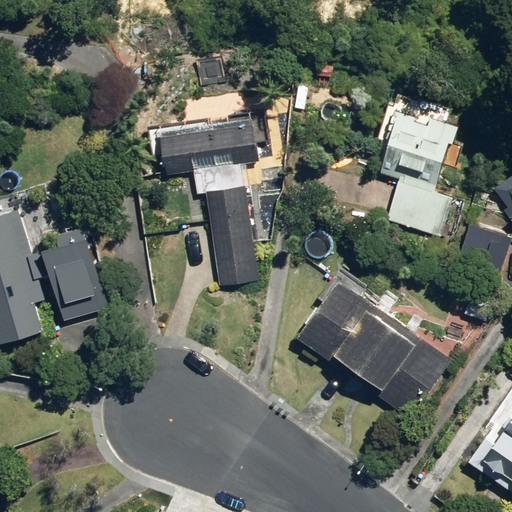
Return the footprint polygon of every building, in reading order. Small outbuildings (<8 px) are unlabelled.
[(459,130),(399,110),(379,172),(403,180),(391,217),(449,236),(462,194),(440,187),(459,130)] [(259,116),(170,128),(176,174),(208,170),(224,283),(260,278),(244,162),(265,160),(259,116)] [(511,173),(492,186),(511,216),(511,173)] [(22,207),(0,212),(0,341),(116,312),(98,239),(35,255),(22,207)] [(491,289),(508,239),(470,226),(453,276),(491,289)] [(463,357),(350,273),(303,336),(416,420),(463,357)] [(511,395),(471,459),(511,485),(511,395)]
